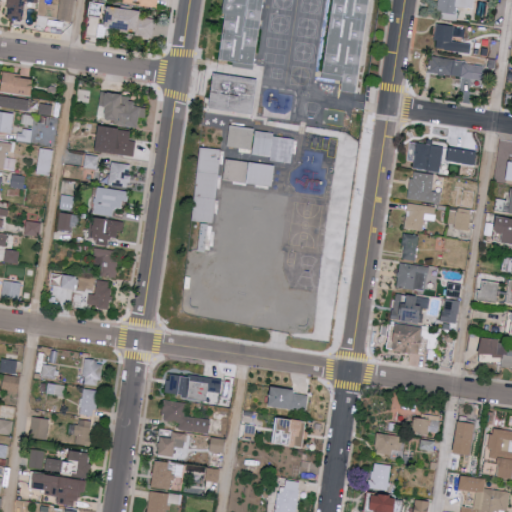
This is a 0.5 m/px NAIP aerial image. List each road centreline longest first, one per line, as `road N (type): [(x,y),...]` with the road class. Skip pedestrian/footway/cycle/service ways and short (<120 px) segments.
road 1 (residential): [(0,320),(511,397)]
road 2 (residential): [(328,511),(404,0)]
road 3 (residential): [(114,511),(189,0)]
road 4 (residential): [(0,47),(178,77)]
road 5 (residential): [(389,107),(511,124)]
